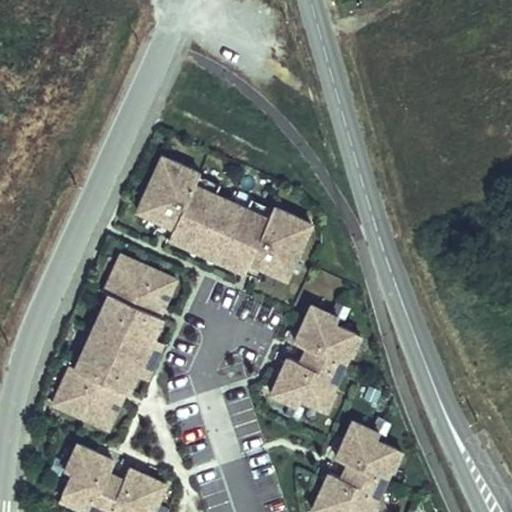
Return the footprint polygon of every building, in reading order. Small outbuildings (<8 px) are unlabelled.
[(197,170),(160,152),(135,208),(173,225),(168,236),(242,270),(247,259),(285,276),(310,221),(275,205),(268,219),(191,184),(197,170)] [(174,278),(118,254),(103,287),(110,291),(75,371),(67,368),(52,403),(108,428),(125,390),(128,392),(136,374),(152,336),(160,319),(156,317),(174,278)] [(336,313),(310,301),(293,338),(305,343),(324,352),(317,368),(298,359),(286,354),(269,392),(296,404),(299,396),(327,408),(335,389),(334,389),(321,383),(338,346),(350,352),(352,352),(361,333),(333,320),(336,313)] [(164,341),(152,336),(136,374),(147,379),(164,341)] [(305,343),(298,359),(317,368),(324,352),(305,343)] [(334,389),(350,352),(338,346),(321,383),(334,389)] [(246,386),(224,393),(262,511),(278,511),(287,509),(246,386)] [(378,430),(352,418),(336,455),(347,460),(367,469),(359,485),(340,477),(328,472),(311,509),(318,511),(374,511),(377,506),(376,506),(363,500),(380,463),(393,469),(394,469),(403,450),(375,437),(378,430)] [(113,458),(75,441),(62,469),(69,472),(56,500),(77,509),(78,507),(85,492),(121,508),(118,511),(143,511),(146,507),(154,510),(166,482),(128,465),(122,478),(113,497),(98,490),(107,471),(113,458)] [(347,460),(340,477),(359,485),(367,469),(347,460)] [(376,506),(393,469),(380,463),(363,500),(376,506)] [(234,511),(219,466),(194,475),(206,511),(234,511)] [(122,478),(107,471),(98,490),(113,497),(122,478)] [(118,511),(121,508),(85,492),(78,507),(90,511),(118,511)]
